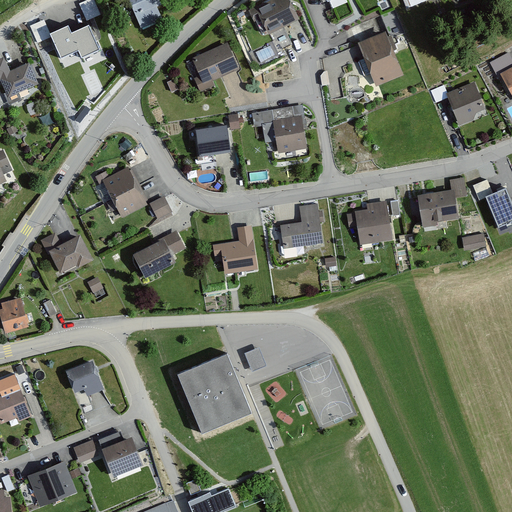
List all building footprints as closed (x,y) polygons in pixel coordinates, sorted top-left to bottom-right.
[(94,0),(86,0),(79,3),(87,22),(102,16),(94,0)] [(167,0),(129,0),(140,28),(161,20),(155,5),(168,0),(167,0)] [(292,0),(264,0),(245,9),(250,19),(259,15),(268,35),(302,19),(292,0)] [(44,19),(29,27),(38,44),(52,37),(51,34),(44,19)] [(69,27),(51,34),(52,37),(61,58),(78,50),(82,58),(100,51),(90,27),(72,34),(69,27)] [(385,31),(356,43),(375,88),(404,75),(385,31)] [(226,41),(189,56),(197,75),(193,77),(199,92),(214,85),(211,79),(237,68),(226,41)] [(496,71),(511,62),(511,57),(508,50),(490,59),(496,71)] [(3,56),(0,57),(0,79),(7,97),(38,85),(30,63),(9,71),(3,56)] [(511,64),(499,72),(511,96),(511,64)] [(472,83),(445,93),(457,124),(470,119),(474,111),(482,108),(472,83)] [(237,114),(228,114),(230,128),(239,127),(237,114)] [(300,115),(272,120),(278,152),(306,147),(300,115)] [(226,122),(191,127),(196,158),(230,153),(226,122)] [(3,148),(0,149),(0,182),(5,180),(1,171),(10,167),(3,148)] [(105,169),(93,174),(97,183),(101,181),(119,217),(146,204),(127,164),(107,173),(105,169)] [(448,188),(416,194),(421,224),(456,218),(452,194),(464,192),(461,175),(446,177),(448,188)] [(511,221),(511,206),(505,190),(487,198),(499,227),(511,221)] [(162,193),(147,199),(156,218),(170,212),(162,193)] [(366,209),(353,210),(358,245),(392,241),(386,200),(365,203),(366,209)] [(396,200),(389,201),(391,214),(398,212),(396,200)] [(301,221),(277,223),(279,247),(322,243),(318,204),(299,205),(301,221)] [(238,239),(212,243),(213,256),(221,255),(223,272),(256,267),(250,224),(236,226),(238,239)] [(54,230),(39,237),(44,248),(48,246),(60,272),(92,258),(80,231),(59,241),(54,230)] [(175,231),(131,253),(144,278),(175,263),(171,254),(184,247),(175,231)] [(481,232),(461,236),(463,250),(484,247),(481,232)] [(29,250),(24,247),(20,253),(25,256),(29,250)] [(20,295),(0,300),(0,316),(4,332),(28,325),(20,295)] [(262,348),(246,354),(253,373),(269,367),(262,348)] [(249,412),(225,355),(177,375),(200,432),(249,412)] [(90,358),(64,369),(74,392),(83,388),(86,395),(103,388),(90,358)] [(18,384),(0,390),(0,422),(14,416),(17,422),(31,416),(18,384)] [(132,436),(102,447),(112,475),(143,464),(132,436)] [(91,438),(73,445),(78,460),(97,453),(91,438)] [(63,460),(26,474),(38,506),(75,492),(63,460)] [(200,490),(196,479),(186,483),(190,494),(200,490)] [(10,511),(9,487),(0,487),(0,511),(10,511)] [(188,501),(192,511),(220,511),(236,506),(228,488),(211,495),(209,492),(188,501)] [(176,511),(172,501),(145,511),(176,511)]
